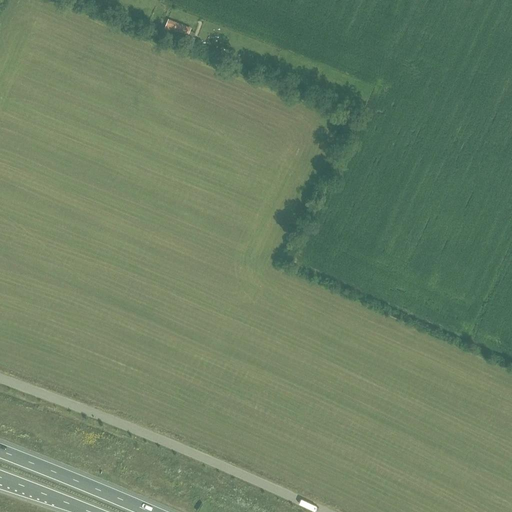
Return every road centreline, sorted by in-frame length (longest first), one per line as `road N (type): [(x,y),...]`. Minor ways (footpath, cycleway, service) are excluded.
road 1 (unclassified): [(325,511),(0,379)]
road 2 (trunk): [(148,511),(0,451)]
